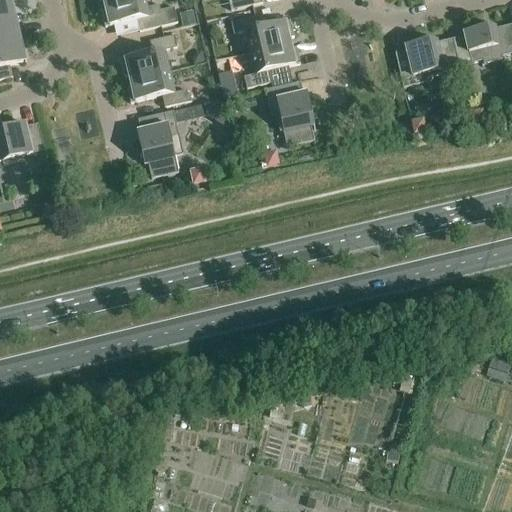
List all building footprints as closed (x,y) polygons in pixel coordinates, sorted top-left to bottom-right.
[(144,0),(140,0),(105,7),(106,13),(101,14),(105,30),(137,23),(139,35),(178,26),(174,10),(161,14),(159,8),(147,11),(144,0)] [(234,0),(228,1),(231,14),(262,6),(260,0),(234,0)] [(0,25),(16,22),(11,1),(0,3),(0,25)] [(195,27),(192,14),(181,17),(183,30),(195,27)] [(245,35),(250,56),(290,47),(289,41),(294,40),(290,24),(258,31),(255,20),(231,25),(233,37),(245,35)] [(0,25),(0,47),(20,43),(16,22),(0,25)] [(465,39),(453,42),(458,63),(470,60),(471,66),(483,63),(484,67),(506,62),(505,58),(511,56),(511,30),(511,28),(495,32),(494,28),(464,36),(465,39)] [(129,79),(130,84),(170,75),(165,53),(177,50),(174,38),(149,44),(152,56),(120,63),(124,80),(129,79)] [(458,63),(453,42),(437,46),(436,42),(405,49),(406,53),(395,56),(403,91),(428,85),(427,80),(444,77),(443,73),(459,69),(458,63)] [(20,43),(0,47),(0,83),(13,80),(10,69),(24,65),(25,67),(26,66),(20,43)] [(290,47),(250,56),(255,77),(244,80),(246,92),(271,86),(268,75),(300,67),(296,51),(291,52),(290,47)] [(193,61),(194,67),(204,64),(202,54),(196,55),(193,61)] [(170,75),(130,84),(131,89),(127,90),(130,107),(162,99),(165,111),(190,105),(187,93),(175,96),(170,75)] [(279,134),(283,133),(287,150),(314,144),(310,127),(314,127),(307,96),(303,97),(301,85),(265,93),(271,118),(275,117),(279,134)] [(236,93),(222,96),(224,103),(237,100),(236,93)] [(194,110),(185,113),(188,122),(197,120),(194,110)] [(487,111),(470,115),(473,128),(490,124),(487,111)] [(178,158),(174,141),(179,140),(173,115),(138,123),(141,135),(137,136),(144,166),(148,165),(151,182),(179,175),(175,158),(178,158)] [(428,121),(411,125),(414,137),(431,133),(428,121)] [(0,164),(3,164),(4,168),(22,163),(21,160),(33,157),(44,154),(38,127),(26,130),(26,126),(0,132),(0,164)] [(276,155),(259,159),(262,172),(279,168),(276,155)] [(207,171),(190,175),(193,187),(210,183),(207,171)] [(40,210),(43,223),(60,219),(57,206),(40,210)] [(509,370),(491,364),(487,378),(504,384),(509,370)] [(409,397),(412,383),(403,381),(399,394),(409,397)] [(398,465),(399,457),(387,455),(386,463),(398,465)]
